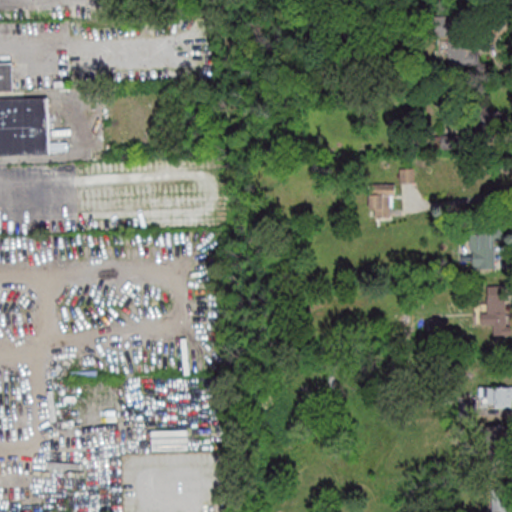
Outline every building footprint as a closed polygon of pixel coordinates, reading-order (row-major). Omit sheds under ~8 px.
[(479,64),(479,36),(449,36),(449,64),(479,64)] [(0,60),(11,60),(12,89),(0,89),(0,60)] [(0,97),(44,96),(46,152),(0,153),(0,97)] [(500,129),(500,100),(474,100),(474,129),(500,129)] [(414,169),(401,169),(401,180),(414,180),(414,169)] [(394,216),(394,183),(370,183),(370,216),(394,216)] [(474,269),(502,267),(500,226),(472,228),(474,269)] [(510,335),(510,289),(488,290),(489,312),(481,312),(481,324),(492,323),(493,335),(510,335)] [(443,318),(430,318),(430,334),(443,334),(443,318)] [(511,386),(480,386),(480,405),(511,404),(511,386)] [(511,424),(491,424),(491,447),(511,446),(511,424)] [(508,511),(509,511),(511,510),(511,491),(491,492),(491,511),(508,511)]
